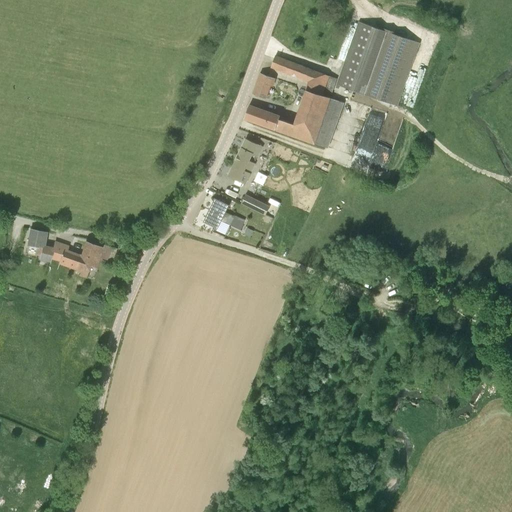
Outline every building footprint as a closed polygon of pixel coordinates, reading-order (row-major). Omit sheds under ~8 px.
[(419,42),(388,31),(359,22),(337,85),(397,105),(419,42)] [(341,101),(329,97),(336,79),(275,56),(271,66),(311,80),(295,124),(279,119),(280,116),(249,105),(244,118),(326,147),(341,101)] [(273,77),(261,73),(253,94),(265,99),(273,77)] [(262,146),(257,144),(246,139),(229,175),(245,183),(255,164),(251,162),(251,161),(249,160),(252,154),(257,157),(262,146)] [(260,171),(257,179),(265,183),(268,175),(260,171)] [(246,195),(242,204),(265,215),(269,206),(246,195)] [(210,210),(223,216),(228,205),(215,198),(210,210)] [(217,228),(223,216),(210,210),(204,221),(217,228)] [(229,214),(226,222),(241,230),(243,225),(245,220),(234,215),(234,216),(229,214)] [(250,237),(253,230),(248,228),(245,234),(250,237)] [(36,246),(41,247),(41,243),(43,232),(31,230),(28,245),(36,246)] [(50,257),(51,257),(60,260),(59,263),(64,265),(65,262),(78,267),(76,270),(81,271),(79,276),(86,278),(90,266),(96,268),(102,248),(86,242),(81,257),(66,252),(68,247),(54,243),(53,248),(50,257)] [(44,244),(41,243),(41,247),(42,248),(40,258),(50,261),(51,257),(50,257),(53,248),(43,246),(44,244)]
